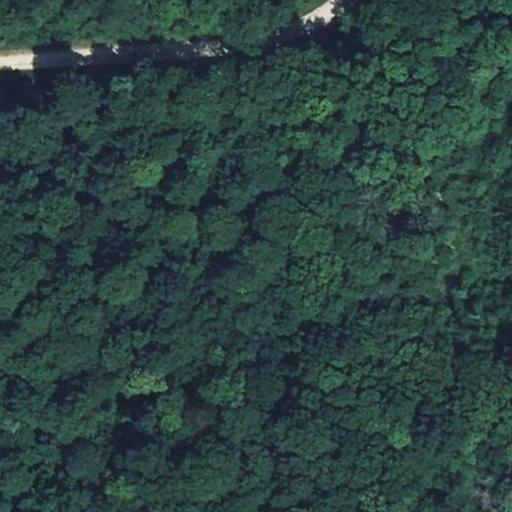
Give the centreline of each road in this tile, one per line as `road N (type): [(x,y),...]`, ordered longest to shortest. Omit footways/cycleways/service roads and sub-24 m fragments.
road 1 (track): [(301,24),(267,511)]
road 2 (track): [(0,59),(301,24),(328,0)]
